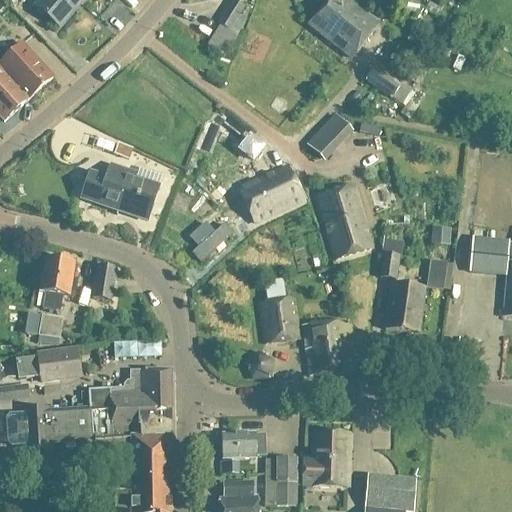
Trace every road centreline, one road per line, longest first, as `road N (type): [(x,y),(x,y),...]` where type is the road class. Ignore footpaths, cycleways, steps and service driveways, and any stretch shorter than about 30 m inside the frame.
road 1 (tertiary): [(511,394),(227,401),(192,384)]
road 2 (tertiary): [(192,384),(173,301),(149,270),(128,256),(0,222)]
road 3 (residential): [(138,29),(305,162)]
road 4 (residential): [(0,150),(138,29)]
road 5 (residential): [(196,511),(192,384)]
